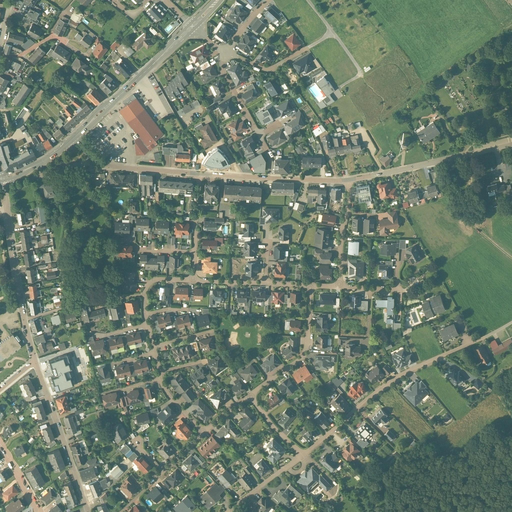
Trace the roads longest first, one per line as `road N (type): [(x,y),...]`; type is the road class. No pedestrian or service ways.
road 1 (residential): [(487,336),(387,384),(303,454)]
road 2 (unclassified): [(348,180),(511,144)]
road 3 (residential): [(88,511),(35,359)]
road 4 (unclassified): [(199,173),(348,180)]
road 5 (residential): [(24,320),(1,178)]
road 6 (residential): [(249,395),(305,350),(311,286)]
road 7 (unclassified): [(73,138),(108,165),(199,173)]
road 8 (residential): [(225,52),(271,69),(333,32)]
